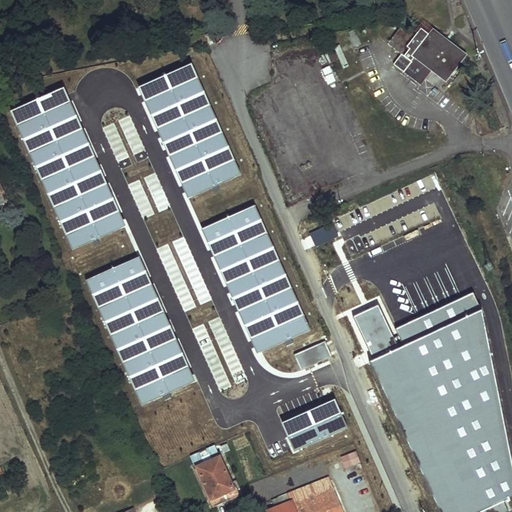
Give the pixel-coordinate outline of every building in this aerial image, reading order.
[(431,70),(447,81),(462,61),(433,39),(427,47),(403,29),(389,47),(405,59),(398,68),(420,84),(431,70)] [(281,81),(281,67),(273,68),(273,81),(281,81)] [(356,451),(341,457),(345,467),(360,461),(356,451)] [(196,467),(212,499),(234,489),(219,457),(196,467)] [(275,500),(279,508),(268,511),(343,511),(329,477),(279,498),(275,500)] [(6,479),(0,481),(0,487),(8,484),(6,479)]
